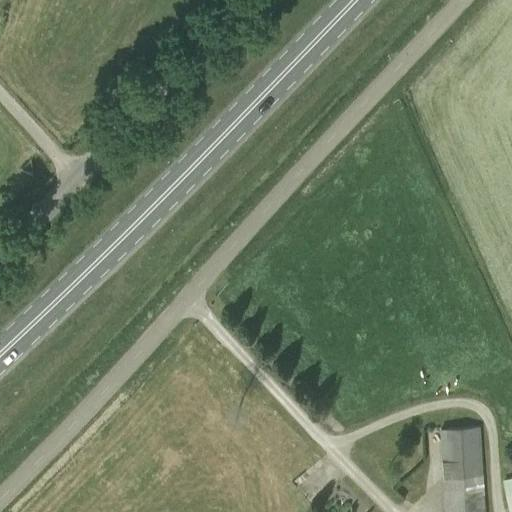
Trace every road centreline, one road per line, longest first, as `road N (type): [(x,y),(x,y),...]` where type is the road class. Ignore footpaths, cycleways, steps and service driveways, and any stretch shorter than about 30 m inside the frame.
road 1 (unclassified): [(0,496),(455,0)]
road 2 (primary): [(0,354),(355,0)]
road 3 (unclassified): [(0,253),(265,0)]
road 4 (unknown): [(189,291),(401,511)]
